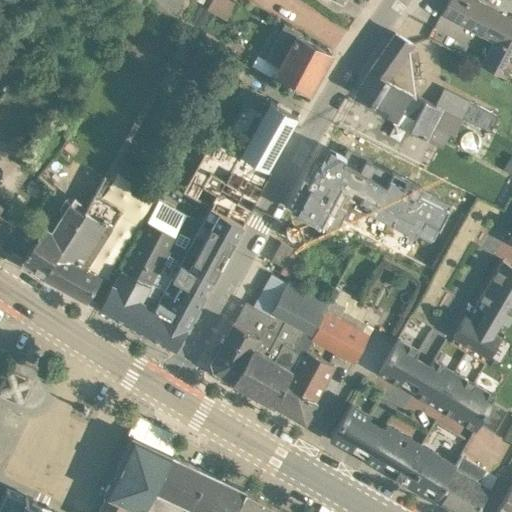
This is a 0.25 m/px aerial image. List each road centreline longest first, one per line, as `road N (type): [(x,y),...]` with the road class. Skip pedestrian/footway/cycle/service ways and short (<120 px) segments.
road 1 (residential): [(162,393),(355,52),(394,0)]
road 2 (tertiary): [(162,393),(370,511)]
road 3 (tertiary): [(2,289),(162,393)]
road 4 (residential): [(511,211),(420,361)]
